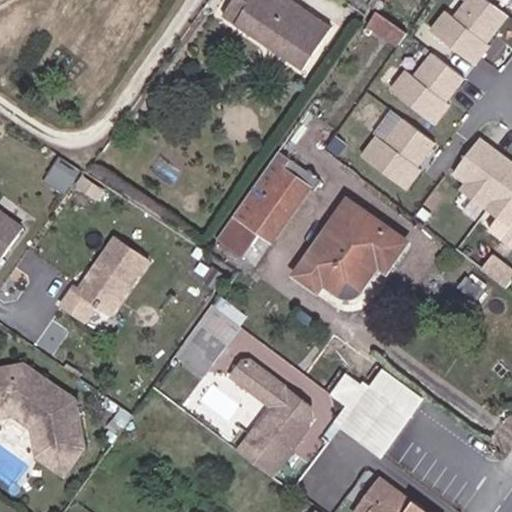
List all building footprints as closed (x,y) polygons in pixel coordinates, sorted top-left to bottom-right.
[(332,25),(296,0),(233,0),(226,11),(304,66),(332,25)] [(511,18),(511,14),(491,0),(469,0),(456,16),(493,46),(511,18)] [(448,10),(435,29),(479,65),(493,46),(456,16),(448,10)] [(470,78),(435,53),(420,72),(453,102),(470,78)] [(453,102),(411,69),(394,94),(439,128),(458,106),(453,102)] [(405,115),(390,134),(426,166),(445,145),(405,115)] [(378,133),(362,151),(413,195),(427,174),(378,133)] [(511,160),(478,136),(451,175),(511,220),(511,160)] [(275,160),(269,168),(280,177),(286,169),(275,160)] [(77,190),(88,176),(68,161),(58,176),(77,190)] [(261,233),(273,241),(304,197),(314,204),(321,194),(305,182),(298,191),(285,181),(291,172),(286,169),(280,177),(269,168),(236,215),(228,229),(251,246),(261,233)] [(298,191),(305,182),(291,172),(285,181),(298,191)] [(330,232),(300,274),(319,287),(326,279),(340,290),(344,292),(348,293),(353,293),(357,291),(361,288),(380,262),(387,267),(405,243),(395,236),(398,232),(388,225),(385,230),(350,204),(336,225),(329,221),(324,228),(330,232)] [(0,267),(24,234),(0,216),(0,267)] [(251,246),(228,229),(220,242),(243,258),(251,246)] [(111,321),(149,268),(118,245),(80,297),(75,293),(61,313),(84,330),(98,311),(111,321)] [(55,319),(42,344),(56,351),(70,327),(55,319)] [(192,346),(216,362),(230,342),(207,326),(192,346)] [(216,362),(192,346),(182,360),(205,377),(216,362)] [(75,410),(25,372),(0,376),(0,417),(14,415),(38,432),(40,445),(46,448),(40,455),(70,477),(83,458),(75,410)] [(411,421),(373,392),(346,428),(384,456),(411,421)] [(279,401),(242,451),(278,477),(315,427),(279,401)] [(348,452),(336,443),(324,459),(336,468),(348,452)] [(355,511),(371,511),(390,486),(380,479),(355,511)] [(425,511),(390,486),(371,511),(425,511)]
